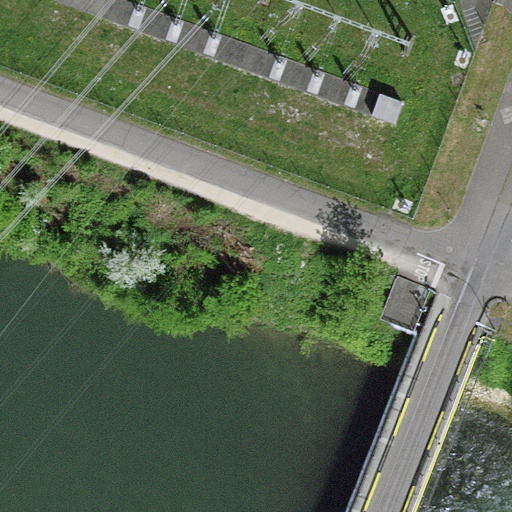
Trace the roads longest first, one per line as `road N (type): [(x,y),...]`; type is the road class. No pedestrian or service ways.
road 1 (residential): [(475,263),(0,95)]
road 2 (unclassified): [(475,263),(376,511)]
